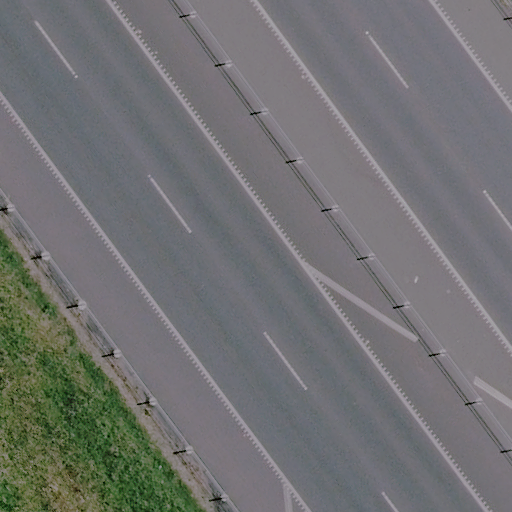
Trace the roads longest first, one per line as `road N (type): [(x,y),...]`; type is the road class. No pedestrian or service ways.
road 1 (motorway): [(446,511),(87,0)]
road 2 (motorway): [(336,0),(511,253)]
